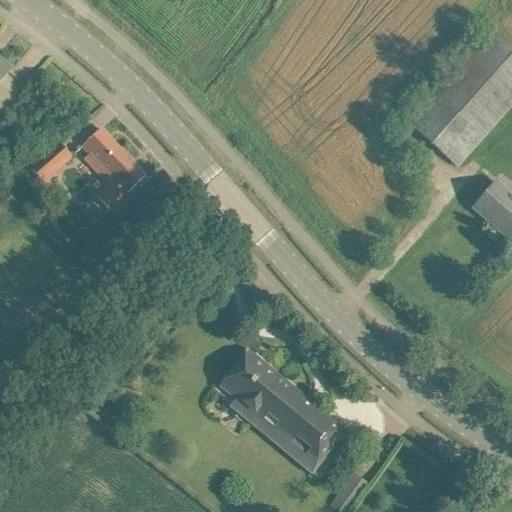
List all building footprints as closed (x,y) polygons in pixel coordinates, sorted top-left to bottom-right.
[(511,49),(489,29),(420,108),(407,123),(457,167),(511,104),(511,49)] [(0,60),(0,83),(11,70),(0,60)] [(95,196),(97,198),(108,210),(126,194),(127,194),(145,177),(100,130),(81,147),(88,155),(83,159),(106,185),(95,196)] [(29,168),(41,183),(71,158),(59,143),(29,168)] [(473,209),(511,243),(511,242),(511,197),(496,183),(473,209)] [(222,386),(318,465),(345,433),(249,354),(222,386)] [(359,474),(338,507),(345,511),(351,511),(371,483),(359,474)]
